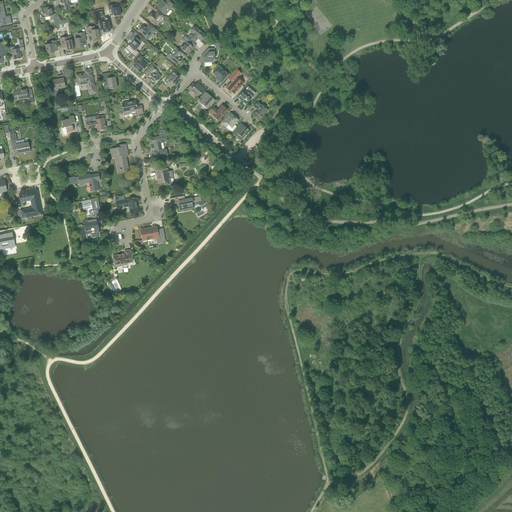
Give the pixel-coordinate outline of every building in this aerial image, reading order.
[(55,0),(56,1),(53,1),(54,6),(54,9),(64,7),(65,7),(64,4),(63,0),(55,0)] [(156,10),(157,12),(162,16),(166,11),(167,13),(172,8),(174,10),(176,8),(167,0),(165,3),(161,0),(156,6),(158,8),(156,10)] [(0,17),(2,17),(4,25),(11,24),(10,16),(5,16),(2,2),(0,2),(0,17)] [(107,6),(108,11),(109,16),(113,15),(114,17),(120,15),(119,7),(115,8),(114,5),(110,5),(108,6),(107,6)] [(48,8),(43,9),(45,18),(49,17),(50,21),(53,20),(52,15),(52,13),(51,9),(48,10),(48,8)] [(102,10),(95,11),(100,35),(108,33),(107,32),(110,32),(110,28),(107,18),(103,18),(102,10)] [(151,13),(147,18),(150,21),(150,22),(152,25),(154,26),(157,22),(160,19),(165,23),(167,20),(163,16),(162,16),(157,12),(154,15),(151,13)] [(57,14),(52,15),(53,20),(54,26),(68,23),(68,20),(62,21),(57,14)] [(143,26),(138,31),(141,33),(141,34),(144,37),(146,38),(148,36),(152,39),(155,36),(153,34),(156,30),(153,28),(149,24),(145,28),(143,26)] [(86,28),(86,31),(87,36),(91,35),(92,40),(100,39),(98,30),(94,31),(93,27),(86,28)] [(188,38),(190,40),(194,43),(198,39),(201,41),(205,36),(195,27),(190,32),(192,33),(188,38)] [(74,39),(75,44),(76,49),(84,47),(82,40),(86,40),(84,33),(82,33),(77,34),(78,39),(74,39)] [(185,44),(180,49),(183,52),(187,55),(191,51),(190,50),(192,48),(192,47),(189,44),(191,42),(188,39),(186,37),(185,36),(181,41),(182,41),(185,44)] [(67,37),(59,39),(60,42),(61,47),(65,46),(66,51),(73,49),(72,44),(72,41),(71,37),(67,37)] [(141,43),(139,41),(135,38),(132,41),(133,42),(128,47),(131,49),(130,50),(132,52),(131,54),(131,53),(126,56),(129,60),(130,59),(132,61),(139,53),(136,51),(139,47),(138,46),(141,43)] [(139,40),(145,46),(148,43),(142,38),(139,40)] [(12,54),(13,60),(21,59),(20,52),(24,51),(22,40),(18,41),(20,49),(19,49),(14,50),(13,46),(8,48),(9,54),(12,54)] [(54,52),(57,51),(55,41),(49,42),(49,44),(45,45),(47,55),(54,53),(54,52)] [(172,56),(169,59),(170,60),(170,61),(172,63),(173,63),(174,63),(177,65),(181,60),(178,58),(182,54),(178,50),(176,48),(173,45),(171,48),(174,51),(170,55),(172,56)] [(201,56),(204,58),(204,63),(211,63),(212,64),(216,60),(214,59),(214,52),(214,49),(214,48),(207,49),(206,50),(201,56)] [(133,62),(135,64),(134,66),(133,67),(140,74),(143,70),(146,67),(147,65),(144,63),(146,61),(144,60),(139,55),(136,58),(134,61),(133,62)] [(149,69),(146,73),(148,75),(146,78),(148,79),(149,80),(148,81),(153,86),(156,82),(159,79),(161,77),(158,74),(154,74),(154,73),(156,71),(154,69),(156,67),(153,63),(151,66),(151,67),(149,69)] [(220,83),(220,84),(228,75),(218,66),(212,73),(219,80),(218,80),(221,83),(220,83)] [(166,79),(164,82),(166,84),(170,88),(173,85),(175,87),(178,83),(176,81),(179,78),(178,77),(180,74),(175,69),(166,79)] [(76,76),(77,81),(78,86),(82,85),(82,83),(87,82),(89,94),(95,93),(90,70),(84,71),(85,75),(81,76),(81,75),(76,76)] [(236,70),(231,75),(227,79),(231,82),(225,88),(230,93),(231,92),(234,94),(243,84),(237,79),(241,74),(236,70)] [(108,79),(107,73),(102,74),(103,83),(107,82),(109,90),(117,88),(115,81),(116,81),(115,77),(108,79)] [(53,84),(50,85),(51,94),(55,93),(58,92),(58,89),(65,88),(63,82),(67,81),(65,75),(59,76),(60,80),(57,80),(52,81),(53,84)] [(190,91),(197,97),(203,90),(196,84),(195,85),(193,83),(187,90),(189,92),(190,91)] [(244,90),(237,98),(237,99),(239,101),(245,106),(248,102),(253,96),(255,94),(250,89),(249,89),(248,88),(248,87),(247,86),(244,90)] [(14,101),(19,101),(18,99),(21,98),(21,99),(26,98),(27,104),(34,103),(32,93),(27,94),(27,89),(20,90),(19,87),(13,88),(14,93),(14,92),(15,94),(13,95),(14,101)] [(215,101),(212,98),(205,92),(201,97),(202,98),(199,102),(206,109),(210,105),(211,106),(215,101)] [(135,101),(121,104),(123,113),(124,117),(127,117),(130,112),(136,111),(136,115),(143,114),(141,106),(136,107),(135,101)] [(257,102),(256,103),(253,107),(257,110),(252,116),(258,121),(267,110),(261,105),(261,106),(257,102)] [(212,116),(218,121),(227,111),(221,106),(217,111),(213,107),(208,112),(213,116),(212,116)] [(226,118),(220,123),(226,128),(231,133),(236,127),(234,125),(238,121),(232,115),(230,113),(226,118)] [(62,121),(62,122),(63,128),(61,128),(63,135),(67,134),(66,133),(73,131),(72,126),(71,124),(75,123),(73,116),(68,117),(69,120),(62,121)] [(85,123),(85,125),(86,130),(90,129),(90,128),(96,127),(97,131),(106,129),(104,119),(100,120),(99,117),(98,116),(95,116),(95,118),(95,121),(85,123)] [(232,134),(230,136),(234,139),(235,137),(236,137),(240,141),(245,135),(246,134),(249,132),(247,130),(248,130),(247,129),(247,130),(242,126),(240,124),(237,127),(232,133),(232,134)] [(159,137),(149,139),(150,144),(153,144),(155,152),(153,152),(154,158),(159,157),(162,156),(162,157),(164,157),(164,156),(167,155),(166,150),(161,151),(160,143),(166,141),(166,140),(165,136),(164,130),(160,131),(160,133),(159,134),(159,137)] [(9,135),(11,145),(12,150),(16,149),(17,154),(16,154),(16,155),(21,154),(29,152),(29,150),(30,150),(28,143),(24,144),(24,140),(17,141),(15,134),(9,135)] [(124,169),(124,171),(128,171),(125,158),(124,158),(124,155),(127,154),(125,145),(116,147),(117,148),(110,150),(112,157),(116,157),(116,160),(115,160),(117,171),(124,169)] [(174,184),(173,178),(171,171),(168,172),(167,169),(155,171),(158,184),(164,183),(164,185),(174,184)] [(69,178),(70,183),(70,184),(78,182),(79,185),(90,183),(90,186),(88,187),(89,188),(89,187),(90,192),(99,190),(97,182),(99,181),(98,174),(89,176),(89,174),(77,176),(77,177),(74,178),(74,177),(69,178)] [(16,211),(17,216),(18,220),(42,215),(41,209),(40,209),(39,207),(38,199),(39,199),(37,190),(19,194),(20,202),(31,200),(33,208),(16,211)] [(118,196),(114,197),(115,197),(116,202),(117,207),(122,206),(123,208),(124,208),(124,207),(128,206),(130,215),(138,213),(135,198),(127,200),(124,200),(123,195),(118,196)] [(200,197),(192,198),(183,200),(182,196),(170,199),(171,205),(179,203),(179,205),(178,205),(179,211),(193,208),(191,203),(193,203),(193,202),(198,201),(201,206),(204,205),(202,199),(201,199),(200,197)] [(83,219),(85,229),(85,233),(86,233),(87,240),(86,234),(90,233),(91,239),(92,239),(91,238),(99,237),(99,238),(99,237),(100,237),(96,219),(101,218),(100,213),(99,211),(97,211),(97,209),(94,210),(94,211),(94,213),(95,217),(91,218),(91,220),(84,221),(83,219)] [(140,230),(141,235),(142,241),(156,238),(157,243),(165,241),(162,229),(157,231),(156,227),(140,230)] [(0,235),(0,249),(15,247),(12,233),(3,235),(0,235)] [(113,256),(114,261),(115,267),(127,265),(127,263),(132,262),(130,253),(129,251),(124,252),(124,254),(113,256)]
